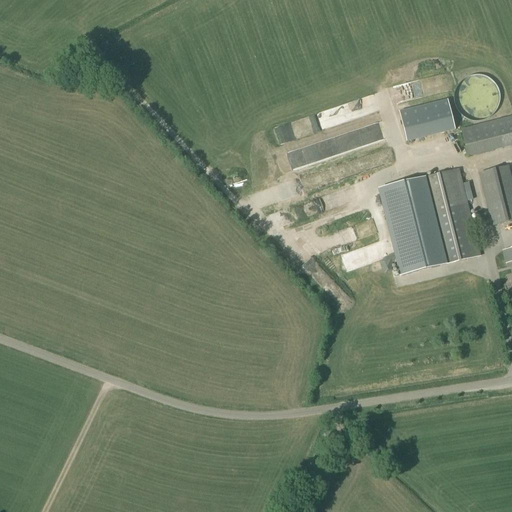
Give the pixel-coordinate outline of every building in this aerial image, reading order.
[(467,158),(503,149),(511,147),(511,117),(496,122),(460,130),(467,158)] [(396,140),(383,143),(385,153),(399,150),(396,140)] [(492,227),(511,222),(511,186),(507,168),(479,175),(492,227)] [(458,170),(379,191),(402,278),(480,258),(458,170)] [(397,262),(395,255),(384,258),(387,265),(397,262)]
